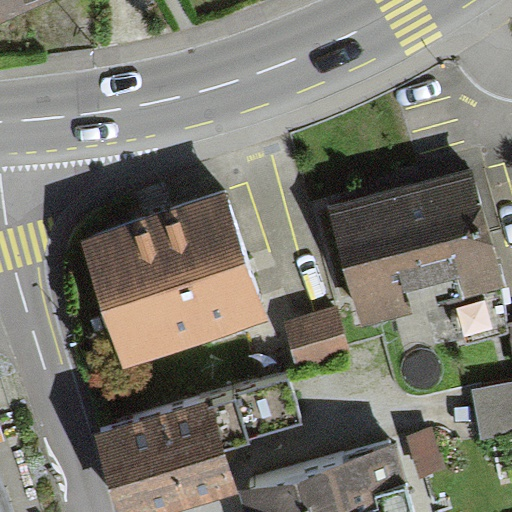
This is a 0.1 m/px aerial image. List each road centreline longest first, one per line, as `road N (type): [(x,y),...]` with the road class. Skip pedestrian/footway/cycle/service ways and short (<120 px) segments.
road 1 (secondary): [(2,118),(121,109),(227,83),(413,0)]
road 2 (residential): [(91,511),(9,247),(2,118)]
